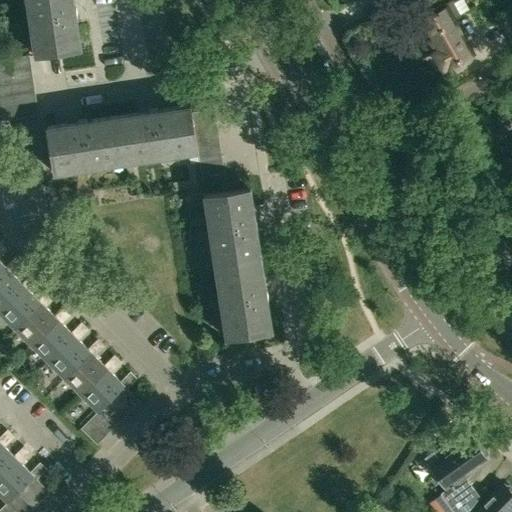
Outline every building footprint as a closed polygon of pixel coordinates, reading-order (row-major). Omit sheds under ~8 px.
[(81,48),(73,0),(26,0),(35,55),(81,48)] [(448,0),(422,16),(424,20),(440,47),(435,57),(441,67),(451,66),(471,53),(451,20),(458,16),(451,4),(448,0)] [(29,55),(12,58),(7,58),(9,70),(31,67),(29,55)] [(0,59),(0,71),(9,70),(7,58),(0,59)] [(33,79),(31,67),(9,70),(11,82),(33,79)] [(0,71),(0,83),(11,82),(9,70),(0,71)] [(35,91),(33,79),(11,82),(13,94),(35,91)] [(0,83),(0,96),(13,94),(11,82),(0,83)] [(36,103),(35,91),(13,94),(14,106),(36,103)] [(0,96),(0,108),(14,106),(13,94),(0,96)] [(38,115),(36,103),(14,106),(16,119),(38,115)] [(161,155),(194,150),(197,150),(197,148),(195,136),(193,124),(192,112),(190,104),(118,115),(125,161),(161,155)] [(0,108),(0,120),(16,119),(14,106),(0,108)] [(216,120),(215,108),(192,112),(193,124),(216,120)] [(46,126),(53,172),(125,161),(118,115),(46,126)] [(218,132),(216,120),(193,124),(195,136),(218,132)] [(220,144),(218,132),(195,136),(197,148),(220,144)] [(194,150),(195,160),(222,156),(220,144),(197,148),(197,150),(194,150)] [(195,160),(196,172),(224,168),(222,156),(195,160)] [(198,184),(225,179),(224,168),(196,172),(198,184)] [(250,185),(227,189),(204,192),(215,265),(261,258),(250,185)] [(5,266),(0,260),(0,253),(6,247),(0,240),(0,277),(8,269),(5,266)] [(22,283),(13,273),(23,263),(15,256),(5,266),(8,269),(0,277),(0,310),(25,286),(22,283)] [(272,330),(266,290),(261,258),(215,265),(226,338),(272,330)] [(41,302),(38,299),(29,290),(39,280),(32,272),(22,283),(25,286),(0,310),(0,311),(16,327),(41,302)] [(58,318),(54,315),(46,306),(55,296),(48,289),(38,299),(41,302),(16,327),(32,344),(58,318)] [(74,335),(71,331),(62,323),(72,312),(65,305),(54,315),(58,318),(32,344),(48,360),(74,335)] [(91,351),(87,348),(78,339),(88,329),(81,321),(71,331),(74,335),(48,360),(65,377),(91,351)] [(107,367),(104,364),(94,355),(104,345),(97,338),(87,348),(91,351),(65,377),(81,393),(107,367)] [(120,380),(111,371),(121,361),(114,354),(104,364),(107,367),(81,393),(98,410),(106,401),(115,393),(123,384),(126,387),(137,377),(130,370),(120,380)] [(131,409),(139,401),(140,400),(126,387),(123,384),(115,393),(131,409)] [(122,418),(131,409),(115,393),(106,401),(122,418)] [(106,401),(98,410),(114,426),(122,418),(106,401)] [(98,410),(90,419),(106,435),(114,426),(98,410)] [(81,427),(97,443),(106,435),(90,419),(81,427)] [(0,474),(17,458),(14,455),(5,446),(14,436),(7,429),(0,436),(0,440),(1,441),(0,441),(0,474)] [(467,511),(479,494),(466,477),(473,472),(471,469),(487,457),(473,437),(450,452),(446,445),(435,453),(434,452),(426,458),(432,465),(426,469),(435,485),(442,480),(448,489),(442,493),(451,506),(444,511),(467,511)] [(30,471),(22,462),(31,452),(24,445),(14,455),(17,458),(0,474),(0,493),(8,501),(16,492),(24,483),(33,475),(36,478),(47,468),(40,461),(30,471)] [(39,481),(36,478),(33,475),(24,483),(41,500),(49,491),(39,481)] [(510,511),(511,510),(511,489),(505,482),(475,511),(510,511)] [(32,508),(41,500),(24,483),(16,492),(32,508)] [(19,511),(28,511),(32,508),(16,492),(8,501),(19,511)] [(19,511),(8,501),(0,508),(0,509),(2,511),(19,511)]
